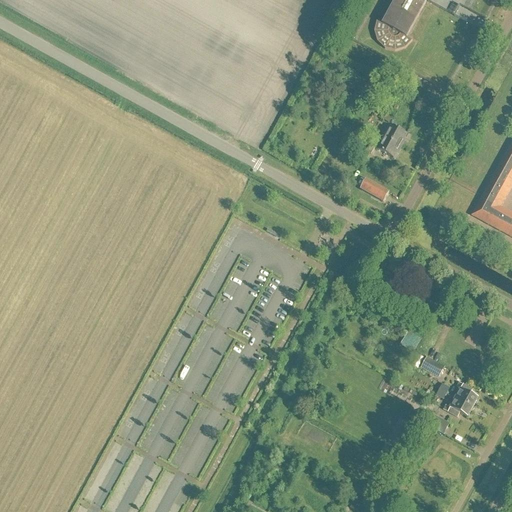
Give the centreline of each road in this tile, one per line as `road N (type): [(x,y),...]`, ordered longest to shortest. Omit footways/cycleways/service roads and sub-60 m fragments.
road 1 (unclassified): [(391,239),(0,22)]
road 2 (unclassified): [(391,239),(511,17)]
road 3 (unclassified): [(511,307),(391,239)]
